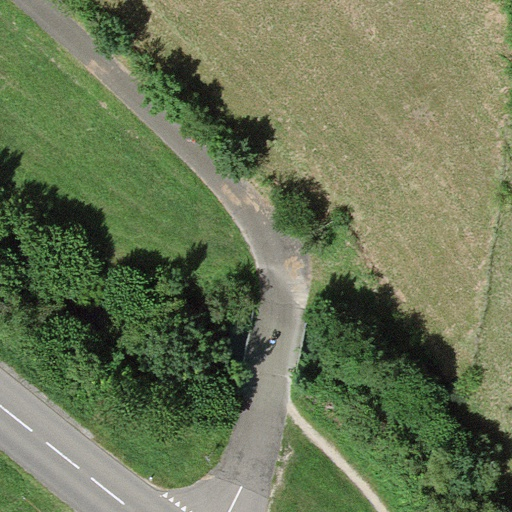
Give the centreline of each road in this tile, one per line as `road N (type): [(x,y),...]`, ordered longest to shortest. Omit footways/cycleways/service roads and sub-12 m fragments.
road 1 (track): [(226,511),(238,491),(272,303),(258,238),(215,170),(25,0)]
road 2 (tertiary): [(0,413),(124,511)]
